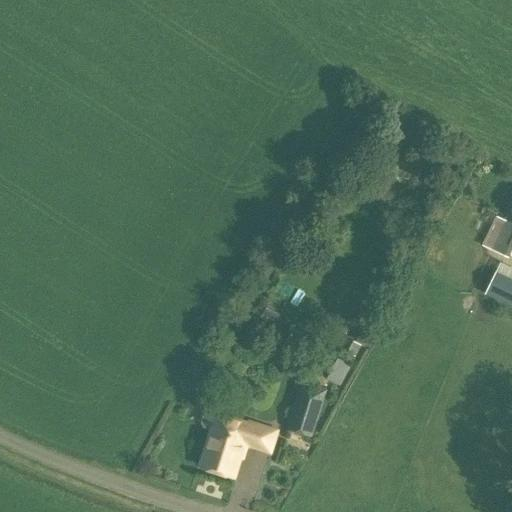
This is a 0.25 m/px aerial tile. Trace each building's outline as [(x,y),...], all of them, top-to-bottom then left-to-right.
[(511,200),(503,218),(507,220),(493,248),(505,254),(509,246),(511,239),(511,200)] [(511,307),(511,268),(500,263),(485,295),(511,307)] [(327,375),(343,382),(352,362),(337,355),(327,375)] [(312,437),(322,404),(324,397),(326,388),(302,381),(299,390),(286,429),(312,437)] [(271,455),(276,435),(221,417),(224,407),(211,402),(206,405),(201,422),(204,427),(213,430),(201,466),(233,476),(242,446),(271,455)]
